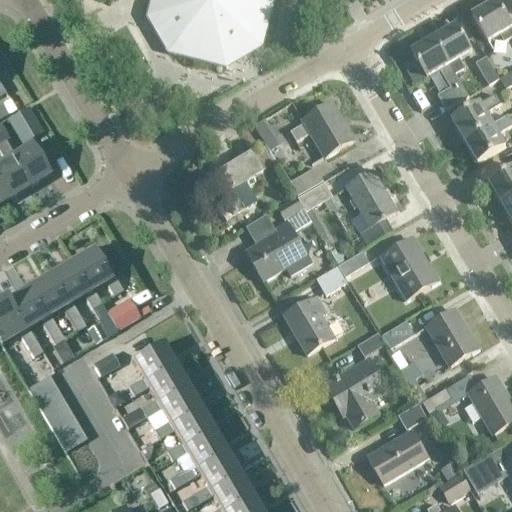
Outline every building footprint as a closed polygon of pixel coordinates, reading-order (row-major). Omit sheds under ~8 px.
[(152,0),(147,21),(168,57),(227,72),(262,50),(275,0),(152,0)] [(511,41),(511,30),(498,6),(473,20),(489,47),(500,40),(504,46),(511,41)] [(450,70),(458,65),(472,57),(456,30),(434,43),(450,70)] [(446,115),(468,101),(450,70),(434,43),(412,57),(427,83),(440,76),(450,93),(438,100),(446,115)] [(489,91),(500,84),(486,62),(476,68),(489,91)] [(511,77),(500,84),(506,95),(511,91),(511,77)] [(493,131),(493,130),(486,119),(502,110),(496,100),(452,125),(465,147),(493,131)] [(2,107),(0,108),(0,121),(8,117),(2,107)] [(355,146),(332,108),(302,126),(304,129),(291,136),(297,147),(310,139),(325,163),(355,146)] [(29,110),(26,111),(7,123),(21,147),(43,134),(29,110)] [(493,131),(465,147),(478,169),(506,152),(498,140),(511,131),(511,127),(508,121),(493,130),(493,131)] [(279,146),(265,124),(255,130),(269,152),(279,146)] [(9,161),(27,192),(50,178),(32,148),(14,158),(5,145),(8,143),(0,128),(0,155),(5,164),(9,161)] [(223,171),(202,184),(227,225),(247,213),(256,208),(244,188),(277,168),(266,149),(224,174),(223,171)] [(9,161),(5,164),(0,166),(0,194),(6,205),(27,192),(9,161)] [(297,201),(324,186),(316,172),(289,187),(297,201)] [(511,175),(490,188),(502,210),(511,204),(511,175)] [(397,218),(373,176),(346,192),(370,233),(397,218)] [(306,217),(332,202),(325,188),(298,203),(306,217)] [(297,204),(279,214),(285,224),(303,213),(297,204)] [(511,204),(502,210),(511,226),(511,204)] [(276,245),(249,262),(263,287),(286,273),(290,281),(313,268),(295,238),(312,228),(305,215),(288,226),(270,236),(273,240),(276,245)] [(384,252),(400,243),(395,234),(379,243),(384,252)] [(438,287),(412,244),(381,262),(407,305),(438,287)] [(95,252),(93,253),(74,264),(92,294),(93,294),(105,287),(114,301),(122,296),(95,252)] [(362,258),(339,272),(345,283),(369,269),(362,258)] [(74,264),(53,277),(70,307),(71,307),(84,299),(92,313),(101,308),(93,294),(92,294),(74,264)] [(326,302),(346,290),(336,274),(316,285),(326,302)] [(70,307),(53,277),(31,290),(49,320),(49,319),(61,312),(76,337),(85,331),(79,321),(79,320),(71,307),(70,307)] [(49,320),(31,290),(9,302),(27,333),(28,332),(40,325),(54,350),(63,344),(57,334),(57,333),(49,319),(49,320)] [(307,360),(335,344),(321,321),(326,318),(316,301),(283,321),(307,360)] [(9,302),(0,307),(0,334),(6,345),(18,338),(32,363),(42,357),(35,346),(36,346),(28,332),(27,333),(9,302)] [(117,334),(135,324),(140,321),(128,302),(106,315),(117,334)] [(478,356),(455,316),(426,332),(450,372),(478,356)] [(108,321),(97,328),(105,342),(116,335),(108,321)] [(391,357),(414,343),(406,329),(382,344),(391,357)] [(385,350),(379,341),(378,339),(357,351),(364,363),(385,350)] [(131,395),(176,369),(163,347),(132,365),(143,383),(129,391),(131,395)] [(92,368),(100,381),(119,370),(111,357),(92,368)] [(342,374),(345,379),(325,391),(343,423),(345,421),(353,435),(378,421),(370,407),(388,396),(369,364),(356,372),(353,368),(342,374)] [(176,369),(131,395),(134,400),(148,392),(156,405),(142,413),(144,417),(189,391),(176,369)] [(470,380),(446,394),(422,408),(428,417),(441,410),(444,414),(445,415),(456,408),(455,407),(477,393),(470,380)] [(35,404),(55,392),(48,382),(29,393),(35,404)] [(482,421),(493,440),(511,428),(511,413),(494,384),(469,399),(474,407),(464,413),(472,427),(482,421)] [(189,391),(144,417),(147,422),(161,414),(169,427),(155,435),(157,439),(202,413),(189,391)] [(55,392),(35,404),(41,414),(61,402),(55,392)] [(61,402),(41,414),(47,424),(67,412),(61,402)] [(427,422),(420,410),(419,409),(398,420),(406,434),(427,422)] [(441,410),(428,417),(438,434),(449,428),(442,415),(444,414),(441,410)] [(67,412),(47,424),(53,434),(73,422),(67,412)] [(202,413),(157,439),(160,443),(174,435),(181,448),(168,456),(170,461),(215,435),(202,413)] [(73,422),(53,434),(59,444),(79,432),(73,422)] [(86,444),(79,432),(59,444),(66,456),(86,444)] [(194,470),(180,478),(169,485),(172,489),(183,483),(227,456),(215,435),(170,461),(173,465),(186,457),(194,470)] [(383,490),(428,464),(412,436),(367,463),(383,490)] [(498,455),(464,475),(477,498),(508,480),(511,486),(511,463),(510,465),(508,462),(503,465),(498,455)] [(227,456),(183,483),(172,489),(174,493),(199,478),(207,492),(182,507),(185,511),(240,478),(227,456)] [(451,466),(440,473),(447,484),(458,477),(451,466)] [(240,478),(185,511),(192,511),(212,500),(219,511),(233,511),(253,500),(240,478)] [(449,509),(470,497),(461,482),(440,494),(449,509)] [(156,487),(146,492),(151,499),(160,494),(156,487)] [(158,511),(162,511),(168,509),(160,494),(151,499),(158,511)] [(233,511),(260,511),(253,500),(233,511)]
